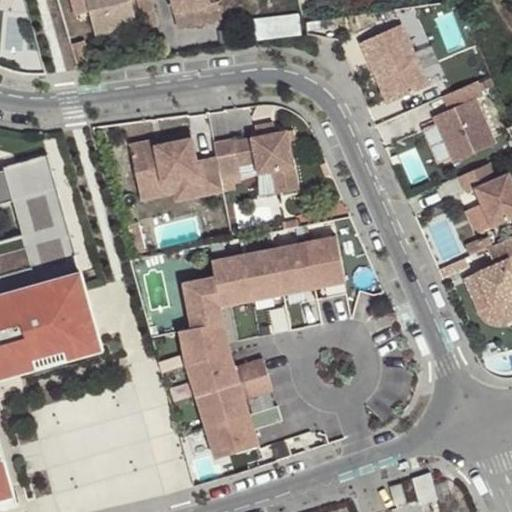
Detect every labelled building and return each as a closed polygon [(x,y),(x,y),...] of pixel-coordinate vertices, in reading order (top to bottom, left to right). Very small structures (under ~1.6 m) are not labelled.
[(86,0),(95,35),(136,26),(129,0),(86,0)] [(171,0),(178,30),(220,20),(216,4),(221,3),(220,0),(171,0)] [(257,15),(258,36),(304,32),(302,11),(257,15)] [(404,24),(362,42),(390,104),(431,85),(404,24)] [(436,116),(455,162),(499,143),(479,97),(436,116)] [(427,127),(441,158),(451,154),(437,123),(427,127)] [(235,139),(215,144),(218,157),(222,178),(242,174),(241,166),(258,162),(260,174),(274,171),(279,193),(300,190),(289,131),(236,142),(235,139)] [(198,161),(194,139),(156,146),(155,141),(131,145),(139,183),(163,178),(164,184),(183,180),(186,199),(225,191),(218,157),(198,161)] [(0,506),(16,504),(0,447),(0,368),(3,378),(103,349),(48,154),(4,167),(5,170),(0,171),(0,506)] [(491,163),(462,176),(469,192),(477,187),(494,226),(511,218),(511,173),(498,179),(491,163)] [(163,178),(139,183),(142,199),(177,192),(178,200),(186,199),(183,180),(164,184),(163,178)] [(347,281),(338,236),(307,243),(316,287),(347,281)] [(511,237),(489,248),(497,265),(466,278),(476,301),(489,296),(493,307),(503,302),(511,321),(511,320),(511,237)] [(316,287),(307,243),(276,249),(285,293),(316,287)] [(285,293),(276,249),(244,255),(253,299),(285,293)] [(222,306),(253,299),(244,255),(213,261),(216,277),(222,306)] [(222,306),(216,277),(185,283),(194,328),(225,322),(222,306)] [(489,296),(476,301),(483,315),(486,319),(491,323),(499,325),(502,325),(511,321),(503,302),(493,307),(489,296)] [(225,322),(194,328),(181,331),(188,366),(231,352),(225,322)] [(198,397),(269,375),(265,359),(236,368),(231,352),(188,366),(198,397)] [(269,375),(198,397),(208,428),(250,415),(245,399),(274,390),(269,375)] [(279,406),(208,428),(217,459),(260,446),(255,430),(284,421),(279,406)] [(439,500),(431,474),(413,479),(421,505),(439,500)] [(402,483),(390,487),(396,506),(408,503),(402,483)]
